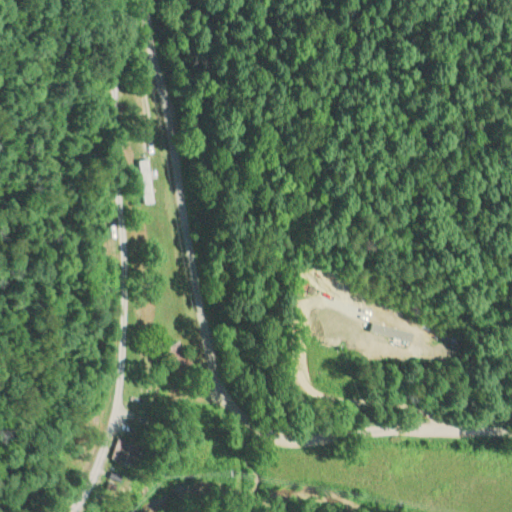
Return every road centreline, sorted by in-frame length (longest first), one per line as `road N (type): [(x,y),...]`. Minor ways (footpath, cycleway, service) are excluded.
road 1 (residential): [(115,0),(105,116),(116,248),(108,407),(73,497),(54,511)]
road 2 (tertiary): [(151,0),(220,394)]
road 3 (residential): [(220,394),(273,436),(406,428),(511,434)]
